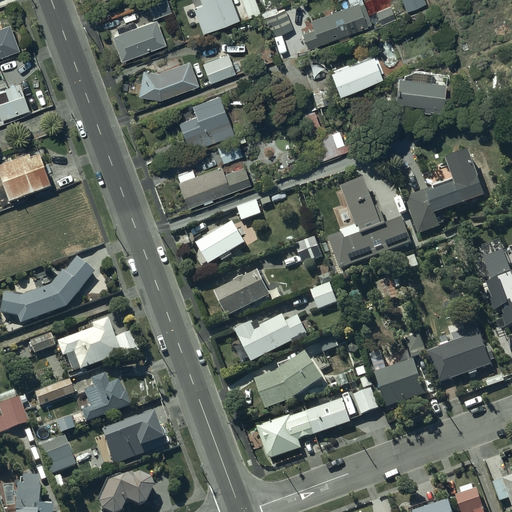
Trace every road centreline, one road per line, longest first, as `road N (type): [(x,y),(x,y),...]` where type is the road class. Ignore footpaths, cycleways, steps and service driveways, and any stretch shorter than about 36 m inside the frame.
road 1 (residential): [(51,0),(240,511)]
road 2 (residential): [(511,414),(243,511)]
